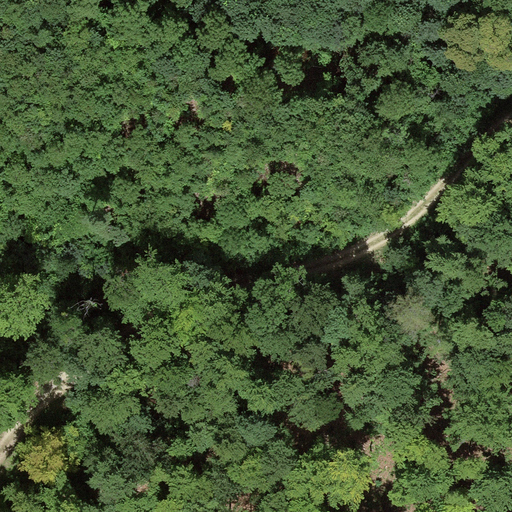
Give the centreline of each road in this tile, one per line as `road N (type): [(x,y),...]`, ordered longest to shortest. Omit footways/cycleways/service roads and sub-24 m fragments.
road 1 (track): [(511,122),(386,234),(175,309),(104,354),(55,392),(0,453)]
road 2 (track): [(14,433),(76,441),(149,437),(511,368)]
road 3 (track): [(0,252),(84,231),(251,281)]
